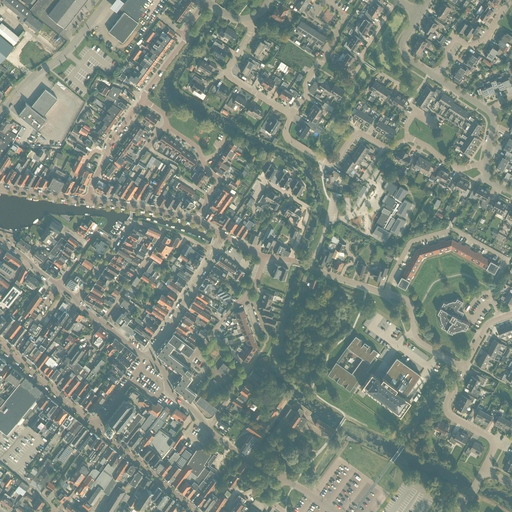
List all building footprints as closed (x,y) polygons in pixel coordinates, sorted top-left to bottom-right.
[(15,0),(2,0),(1,1),(21,17),(18,20),(23,24),(24,22),(37,32),(43,24),(31,14),(32,13),(15,0)] [(37,0),(34,4),(30,10),(37,16),(49,0),(37,0)] [(64,28),(86,0),(59,0),(48,15),(64,28)] [(114,0),(111,6),(114,8),(117,10),(124,1),(123,0),(114,0)] [(124,12),(136,21),(146,9),(142,6),(146,0),(126,0),(120,9),(124,12)] [(181,7),(187,12),(190,7),(181,0),(180,2),(183,4),(181,7)] [(303,11),(306,6),(296,0),(295,0),(294,2),(297,4),(296,7),(303,11)] [(372,7),(380,13),(383,8),(378,4),(380,1),(378,0),(373,0),(372,3),(374,4),(372,7)] [(442,3),(439,7),(447,13),(450,10),(452,12),(455,7),(448,2),(446,5),(442,3)] [(479,9),(482,11),(490,16),(493,11),(489,8),(490,6),(485,2),(483,6),(481,5),(479,9)] [(174,10),(183,17),(187,12),(181,7),(178,10),(173,6),(171,8),(174,10)] [(285,15),(288,10),(283,6),(280,11),(276,9),(272,16),(281,22),(286,15),(285,15)] [(364,14),(370,17),(371,14),(377,18),(380,13),(372,7),(370,10),(368,9),(364,14)] [(445,16),(447,13),(439,7),(436,12),(439,15),(438,18),(445,23),(448,18),(445,16)] [(183,17),(174,10),(172,11),(176,14),(173,17),(180,22),(183,17)] [(486,22),(490,16),(482,11),(480,14),(478,13),(475,18),(480,21),(482,19),(486,22)] [(123,43),(138,23),(136,21),(124,12),(108,32),(123,43)] [(361,23),(370,29),(373,24),(368,20),(370,17),(364,14),(361,19),(363,20),(361,23)] [(463,32),(464,33),(468,25),(463,22),(465,18),(462,16),(458,22),(460,23),(457,29),(463,33),(463,32)] [(429,19),(426,24),(435,30),(437,27),(439,28),(441,29),(444,25),(435,19),(433,21),(429,19)] [(299,35),(306,24),(301,21),(296,28),(299,30),(297,33),(299,35)] [(0,33),(13,45),(20,38),(1,22),(0,23),(0,33)] [(354,30),(359,34),(361,31),(366,34),(370,29),(361,23),(359,26),(357,25),(354,30)] [(306,35),(311,27),(306,24),(299,35),(302,36),(304,33),(306,35)] [(435,34),(433,33),(435,30),(426,24),(423,29),(426,31),(425,34),(434,40),(437,36),(435,35),(435,34)] [(469,26),(468,25),(464,33),(470,37),(474,31),(476,33),(480,27),(477,25),(475,29),(469,25),(469,26)] [(233,41),(237,34),(231,31),(231,30),(227,27),(225,30),(223,29),(219,35),(223,37),(224,36),(233,41)] [(309,41),(316,31),(311,27),(306,35),(309,36),(307,40),(309,41)] [(166,33),(172,37),(175,33),(170,29),(166,33)] [(354,30),(352,29),(349,33),(351,34),(351,35),(353,36),(351,39),(359,45),(362,40),(357,37),(359,34),(354,30)] [(317,41),(321,34),(316,31),(309,41),(312,43),(314,39),(317,41)] [(159,36),(163,39),(170,44),(173,40),(163,32),(161,34),(159,36)] [(499,38),(507,43),(508,40),(511,42),(511,41),(511,36),(509,34),(507,37),(506,36),(506,35),(504,34),(502,33),(499,38)] [(0,34),(0,62),(14,47),(0,34)] [(322,44),(326,37),(321,34),(317,41),(319,43),(317,46),(320,48),(322,44)] [(419,38),(416,43),(424,48),(426,45),(428,47),(432,42),(426,38),(424,41),(419,38)] [(503,50),(505,52),(508,47),(505,45),(507,43),(499,38),(496,43),(498,44),(497,44),(499,46),(500,45),(501,46),(500,48),(503,50)] [(170,44),(163,39),(161,42),(157,39),(156,41),(157,41),(166,49),(170,44)] [(359,45),(351,39),(349,43),(347,41),(343,46),(346,48),(349,50),(351,47),(356,50),(359,45)] [(258,40),(255,46),(263,50),(265,47),(268,49),(271,44),(265,40),(263,43),(258,40)] [(163,53),(166,49),(157,41),(155,44),(153,42),(151,44),(163,53)] [(221,59),(226,52),(220,49),(222,46),(215,41),(211,47),(215,49),(213,54),(221,59)] [(422,51),(424,48),(416,43),(412,48),(417,52),(416,54),(421,58),(425,53),(422,51)] [(160,58),(163,53),(156,48),(154,51),(147,45),(145,47),(153,53),(160,58)] [(261,53),(263,50),(255,46),(252,51),(256,54),(255,57),(261,61),(265,55),(261,53)] [(488,51),(495,55),(497,53),(500,55),(503,50),(500,48),(498,47),(496,49),(494,48),(495,48),(493,46),(492,47),(491,46),(488,51)] [(352,52),(349,50),(346,48),(343,53),(345,54),(343,58),(351,63),(355,58),(350,55),(352,52)] [(156,62),(160,58),(153,53),(151,56),(143,50),(142,52),(145,54),(149,57),(156,62)] [(490,59),(488,61),(494,65),(497,60),(493,58),(495,55),(488,51),(485,55),(486,56),(486,57),(488,58),(490,59)] [(472,54),(471,53),(468,58),(475,63),(478,64),(479,62),(480,62),(483,58),(478,54),(476,57),(474,56),(475,55),(473,54),(472,54)] [(153,67),(156,62),(149,57),(145,54),(144,57),(143,59),(153,67)] [(344,66),(348,68),(351,63),(343,58),(341,61),(337,58),(334,63),(336,64),(341,68),(342,66),(343,67),(344,66)] [(471,70),(473,72),(476,67),(473,65),(475,63),(468,58),(465,62),(466,63),(466,64),(468,65),(470,66),(468,68),(471,70)] [(149,71),(153,67),(143,59),(139,64),(143,66),(149,71)] [(247,60),(243,65),(251,70),(253,67),(256,69),(260,64),(253,60),(251,63),(247,60)] [(215,69),(217,66),(210,62),(208,65),(207,64),(203,61),(199,68),(208,74),(212,68),(215,69)] [(281,62),(277,67),(282,70),(281,70),(286,74),(290,68),(281,62)] [(250,73),(251,70),(243,65),(240,71),(245,73),(243,76),(250,80),(253,75),(250,73)] [(149,71),(143,66),(141,69),(137,66),(135,68),(139,71),(146,76),(149,71)] [(471,70),(468,68),(466,67),(464,69),(462,68),(463,67),(461,66),(460,67),(459,66),(456,70),(463,75),(465,73),(468,75),(471,70)] [(463,75),(456,70),(453,75),(454,76),(454,77),(456,78),(456,77),(458,78),(456,81),(461,84),(465,80),(464,79),(466,77),(463,75)] [(146,76),(139,71),(137,73),(134,71),(133,73),(136,75),(143,80),(146,76)] [(260,85),(265,88),(270,79),(267,77),(269,75),(264,72),(261,77),(264,79),(260,85)] [(121,73),(118,78),(123,81),(126,77),(121,73)] [(501,76),(506,88),(508,87),(508,88),(511,86),(508,78),(505,79),(503,73),(500,74),(501,76)] [(139,85),(143,80),(136,75),(134,78),(131,76),(129,79),(134,83),(135,82),(139,85)] [(194,76),(191,82),(194,84),(191,88),(194,90),(192,93),(198,96),(203,99),(206,95),(201,92),(204,87),(198,83),(201,80),(194,76)] [(273,81),(270,79),(265,88),(270,91),(273,85),(277,87),(281,80),(276,76),(273,81)] [(501,76),(493,79),(496,87),(498,86),(500,91),(504,89),(506,88),(501,76)] [(486,82),(485,83),(490,95),(492,94),(495,93),(493,88),(496,87),(493,79),(486,82)] [(328,83),(323,80),(320,86),(318,88),(318,89),(323,92),(328,83)] [(373,96),(375,93),(380,84),(375,81),(374,82),(372,80),(368,86),(371,88),(369,90),(372,91),(370,94),(373,96)] [(279,96),(283,99),(289,91),(286,89),(288,85),(283,81),(279,87),(283,89),(279,96)] [(0,90),(0,99),(4,94),(5,94),(12,86),(8,83),(2,92),(0,90)] [(333,87),(328,83),(323,92),(328,95),(329,93),(333,87)] [(490,95),(485,83),(483,84),(483,85),(479,86),(480,87),(477,88),(479,93),(482,92),(484,97),(488,96),(488,95),(490,95)] [(106,96),(111,89),(104,84),(99,92),(106,96)] [(380,84),(375,93),(380,96),(385,88),(380,84)] [(214,85),(211,90),(215,93),(214,95),(224,100),(226,97),(229,92),(220,86),(218,88),(216,87),(217,87),(214,85)] [(340,88),(335,85),(333,87),(329,93),(334,96),(340,88)] [(113,102),(116,97),(121,90),(113,86),(106,97),(113,102)] [(435,92),(427,87),(423,92),(431,98),(432,96),(434,93),(437,96),(439,93),(435,91),(435,92)] [(345,91),(340,88),(334,96),(340,100),(345,91)] [(385,88),(380,96),(385,99),(384,100),(387,102),(391,96),(388,94),(390,91),(385,88)] [(18,115),(37,131),(46,120),(47,120),(43,116),(57,99),(45,89),(31,107),(25,102),(25,103),(27,104),(18,115)] [(292,92),(289,91),(283,99),(288,102),(292,96),(295,98),(298,93),(293,90),(292,92)] [(431,98),(423,92),(420,98),(428,103),(431,99),(434,101),(435,99),(432,96),(431,98)] [(394,103),(397,105),(402,96),(398,94),(394,99),(392,97),(388,102),(393,106),(394,103)] [(449,97),(443,94),(438,102),(437,101),(435,105),(437,106),(439,103),(442,105),(443,105),(449,97)] [(242,108),(246,101),(238,95),(234,100),(231,98),(227,105),(233,109),(236,104),(242,108)] [(407,99),(402,96),(397,105),(400,106),(398,109),(403,112),(407,106),(404,105),(407,99)] [(127,105),(116,97),(113,102),(116,104),(123,110),(127,105)] [(454,101),(449,97),(443,105),(442,105),(440,108),(442,109),(445,106),(449,109),(453,103),(454,101)] [(428,103),(420,98),(416,103),(424,108),(423,109),(427,111),(428,109),(425,107),(428,103)] [(334,108),(325,102),(323,105),(332,111),(334,108)] [(114,108),(113,110),(119,115),(123,111),(112,103),(110,105),(114,108)] [(458,106),(453,103),(449,109),(447,111),(451,114),(449,117),(451,118),(454,115),(453,114),(458,106)] [(106,112),(116,119),(119,115),(113,110),(110,108),(109,108),(105,105),(103,108),(107,110),(106,112)] [(315,105),(311,111),(320,116),(322,112),(325,114),(328,109),(322,105),(320,108),(315,105)] [(353,117),(358,121),(365,109),(364,108),(362,112),(359,110),(361,106),(359,105),(357,109),(358,109),(353,117)] [(260,118),(263,112),(258,108),(255,106),(253,109),(250,107),(247,112),(253,116),(254,114),(260,118)] [(463,110),(458,106),(453,114),(454,115),(457,117),(454,120),(457,122),(459,119),(458,118),(463,110)] [(358,121),(363,124),(368,116),(364,113),(366,110),(365,109),(358,121)] [(468,113),(463,110),(458,118),(459,119),(462,121),(460,124),(462,125),(464,122),(463,121),(468,113)] [(108,117),(107,119),(113,124),(116,119),(106,112),(105,111),(103,113),(108,117)] [(317,120),(320,116),(311,111),(307,117),(312,120),(310,123),(316,127),(320,122),(317,120)] [(146,125),(153,115),(148,112),(143,118),(146,121),(144,124),(146,125)] [(153,115),(146,125),(148,127),(150,123),(153,126),(158,119),(153,115)] [(373,118),(368,116),(363,124),(369,127),(374,119),(375,120),(377,116),(375,115),(373,118)] [(103,123),(110,128),(113,124),(107,119),(103,117),(102,119),(105,121),(103,123)] [(273,134),(281,122),(272,117),(269,123),(265,121),(261,128),(265,130),(265,129),(273,134)] [(375,129),(380,132),(387,121),(386,120),(384,123),(381,121),(383,118),(381,117),(379,120),(380,121),(375,129)] [(475,120),(471,117),(470,119),(473,122),(471,125),(471,126),(479,131),(482,126),(474,121),(475,120)] [(5,118),(0,124),(0,125),(10,132),(10,131),(12,129),(11,127),(13,124),(12,124),(13,123),(5,118)] [(102,125),(100,128),(107,133),(110,128),(103,123),(100,121),(99,123),(102,125)] [(380,132),(386,136),(391,127),(386,125),(388,121),(387,121),(380,132)] [(314,131),(317,127),(310,123),(308,126),(303,123),(301,126),(301,127),(297,133),(304,138),(310,128),(314,131)] [(471,125),(468,123),(466,125),(470,127),(467,131),(470,133),(475,137),(475,136),(479,131),(471,126),(471,125)] [(0,125),(0,154),(3,156),(12,143),(17,135),(10,131),(10,132),(0,125)] [(107,133),(100,128),(97,125),(95,127),(99,130),(97,132),(104,137),(107,133)] [(142,134),(145,131),(138,126),(134,131),(141,136),(142,134)] [(82,127),(81,128),(79,132),(85,136),(88,132),(82,127)] [(395,130),(391,127),(386,136),(391,139),(396,131),(397,132),(399,128),(397,127),(395,130)] [(78,137),(80,134),(80,133),(73,129),(71,133),(78,137)] [(139,142),(141,140),(143,137),(141,136),(134,131),(131,136),(139,142)] [(475,137),(470,133),(468,138),(464,135),(463,138),(466,140),(467,139),(475,144),(479,139),(475,136),(475,137)] [(162,147),(168,138),(164,134),(159,141),(162,143),(160,146),(162,147)] [(83,142),(90,147),(93,142),(92,141),(86,138),(82,135),(79,139),(83,142)] [(103,142),(99,139),(96,137),(94,138),(88,135),(86,138),(92,141),(93,140),(99,146),(103,142)] [(68,142),(74,145),(77,140),(69,136),(68,139),(70,140),(68,142)] [(143,145),(139,142),(131,136),(127,141),(132,145),(133,144),(134,143),(141,148),(143,145)] [(168,138),(162,147),(163,149),(166,145),(169,148),(173,141),(168,138)] [(475,144),(467,139),(466,140),(464,143),(461,141),(459,143),(463,145),(463,144),(472,149),(475,144)] [(130,148),(132,145),(127,141),(124,145),(129,149),(132,152),(133,150),(130,148)] [(173,141),(169,148),(172,150),(170,153),(171,154),(178,144),(173,141)] [(236,145),(233,143),(231,142),(227,147),(233,151),(232,151),(239,155),(241,152),(234,148),(236,145)] [(511,146),(505,142),(504,144),(502,148),(507,150),(505,154),(506,154),(511,157),(511,152),(511,149),(511,146)] [(12,143),(3,156),(0,161),(0,174),(11,158),(18,146),(12,143)] [(79,151),(85,154),(88,150),(77,144),(74,148),(79,151)] [(178,144),(171,154),(173,155),(175,152),(178,154),(182,149),(183,148),(178,144)] [(362,144),(358,149),(369,157),(370,156),(367,153),(369,150),(372,152),(374,150),(370,148),(369,149),(362,144)] [(472,149),(463,144),(463,145),(461,148),(457,146),(456,148),(460,150),(460,149),(468,154),(472,149)] [(132,152),(129,149),(124,145),(121,150),(126,154),(128,151),(131,153),(130,154),(132,156),(131,158),(134,160),(137,155),(134,153),(132,152)] [(224,153),(229,156),(236,161),(237,159),(235,157),(230,154),(232,151),(233,151),(227,147),(224,153)] [(182,149),(178,154),(178,155),(181,158),(178,161),(180,162),(187,152),(182,149)] [(369,157),(358,149),(355,154),(366,162),(367,161),(363,159),(365,156),(369,158),(369,157)] [(125,156),(125,157),(124,156),(126,154),(121,150),(117,154),(126,161),(131,164),(133,162),(125,156)] [(145,162),(151,153),(146,151),(144,155),(143,154),(141,157),(142,158),(141,160),(145,162)] [(407,165),(411,158),(407,157),(408,154),(402,151),(401,153),(398,152),(395,158),(402,162),(401,163),(407,165)] [(187,152),(180,162),(182,163),(184,160),(186,161),(183,164),(185,166),(192,156),(187,152)] [(84,157),(85,155),(80,153),(79,155),(77,160),(82,162),(85,157),(84,157)] [(220,159),(230,165),(231,163),(227,160),(229,156),(224,153),(220,159)] [(17,172),(11,182),(16,184),(22,175),(20,173),(24,167),(24,168),(29,159),(31,157),(27,154),(18,169),(17,172)] [(126,161),(117,154),(113,159),(122,166),(126,161)] [(366,162),(355,154),(351,159),(357,164),(359,165),(362,161),(365,163),(366,162)] [(511,157),(506,154),(505,158),(501,156),(500,160),(499,162),(510,168),(511,165),(508,164),(510,161),(511,161),(511,157)] [(197,159),(192,156),(185,166),(187,167),(189,163),(192,166),(197,159)] [(421,170),(426,160),(420,157),(418,160),(415,159),(411,167),(415,169),(416,167),(421,170)] [(357,164),(351,159),(349,158),(345,163),(357,171),(358,170),(354,168),(357,164)] [(216,164),(226,171),(230,165),(220,159),(216,164)] [(10,160),(6,166),(0,175),(0,180),(2,182),(7,174),(4,172),(8,167),(9,167),(12,162),(10,160)] [(426,160),(421,170),(425,172),(424,174),(429,177),(434,168),(430,167),(432,163),(426,160)] [(121,166),(114,162),(113,164),(111,163),(104,173),(110,177),(117,167),(119,168),(121,166)] [(268,162),(263,171),(266,173),(265,176),(271,179),(277,170),(271,166),(272,165),(268,162)] [(509,170),(510,168),(499,162),(498,163),(496,167),(504,171),(506,168),(509,170)] [(165,171),(170,174),(173,169),(171,168),(172,167),(176,169),(177,167),(173,164),(173,165),(170,163),(165,171)] [(356,172),(357,171),(345,163),(342,168),(350,174),(349,175),(353,177),(354,175),(351,173),(353,170),(356,172)] [(227,177),(230,173),(226,171),(216,164),(213,170),(226,179),(227,177)] [(399,177),(403,179),(409,168),(405,166),(399,177)] [(30,186),(31,185),(37,174),(41,168),(38,167),(33,173),(31,172),(27,179),(24,184),(24,185),(30,187),(30,186)] [(10,183),(17,172),(18,169),(16,168),(15,171),(11,169),(4,181),(10,183)] [(24,184),(27,179),(24,177),(29,169),(27,168),(22,176),(17,184),(23,186),(24,184)] [(79,183),(81,183),(86,185),(92,172),(84,168),(79,178),(81,179),(79,183)] [(438,177),(441,179),(445,170),(440,168),(438,173),(434,171),(431,178),(436,181),(438,177)] [(68,175),(57,169),(55,172),(66,178),(68,175)] [(282,171),(277,179),(281,182),(279,184),(286,188),(291,178),(286,175),(288,171),(285,169),(284,172),(282,171)] [(334,170),(333,171),(331,174),(326,174),(327,182),(329,182),(329,184),(330,185),(333,185),(334,184),(334,179),(337,179),(340,174),(334,170)] [(450,173),(445,170),(441,179),(443,180),(442,184),(447,187),(451,180),(447,178),(450,173)] [(40,176),(37,174),(31,185),(30,186),(37,189),(38,186),(45,174),(46,173),(43,171),(40,176)] [(165,171),(161,179),(165,181),(170,174),(165,171)] [(195,173),(193,174),(203,181),(207,176),(200,172),(198,175),(195,173)] [(48,175),(45,174),(38,186),(44,189),(49,181),(45,179),(48,175)] [(200,186),(203,181),(193,174),(192,176),(195,178),(193,182),(200,186)] [(53,188),(59,192),(64,182),(53,177),(47,188),(52,190),(53,188)] [(128,177),(125,182),(122,186),(129,189),(134,181),(128,177)] [(228,185),(235,189),(241,180),(238,178),(235,183),(231,181),(228,185)] [(457,188),(460,189),(465,181),(460,178),(457,183),(453,182),(450,188),(456,191),(457,188)] [(68,179),(61,190),(68,193),(74,182),(68,179)] [(153,191),(159,194),(162,189),(161,188),(165,181),(161,179),(153,191)] [(299,182),(299,181),(295,179),(290,187),(294,190),(292,192),(299,196),(305,186),(299,182)] [(107,185),(99,180),(97,183),(94,189),(101,193),(102,192),(108,194),(113,186),(108,183),(107,185)] [(139,200),(148,183),(143,180),(133,196),(139,200)] [(134,192),(135,192),(138,187),(140,183),(135,181),(133,184),(124,197),(129,199),(134,192)] [(469,183),(465,181),(460,189),(463,191),(461,193),(466,196),(470,190),(467,189),(469,183)] [(115,196),(121,185),(116,182),(110,193),(115,196)] [(404,217),(412,204),(405,199),(404,201),(402,200),(407,191),(400,187),(399,188),(396,187),(397,186),(390,182),(386,189),(388,190),(389,191),(388,193),(389,194),(384,202),(387,204),(385,207),(387,208),(383,214),(382,213),(375,224),(377,226),(374,232),(387,240),(391,233),(390,232),(391,230),(398,234),(405,221),(401,218),(402,216),(404,217)] [(81,183),(80,185),(76,194),(81,195),(86,185),(81,183)] [(71,193),(76,194),(80,185),(76,184),(71,193)] [(223,187),(221,190),(227,194),(232,187),(226,184),(223,188),(223,187)] [(184,185),(181,190),(187,194),(190,189),(184,185)] [(165,190),(156,203),(162,207),(166,199),(163,197),(170,187),(167,186),(165,190)] [(364,186),(358,196),(361,197),(367,188),(364,186)] [(477,197),(480,198),(484,189),(479,186),(476,192),(473,190),(469,197),(474,200),(477,197)] [(151,189),(148,187),(141,199),(146,202),(154,189),(152,187),(151,189)] [(490,192),(484,189),(480,198),(482,200),(481,204),(482,205),(481,206),(486,209),(489,204),(488,204),(490,200),(487,198),(490,192)] [(220,193),(219,194),(224,198),(227,194),(221,190),(219,192),(220,193)] [(156,199),(159,194),(153,191),(147,202),(154,205),(157,200),(156,199)] [(270,201),(274,194),(271,192),(271,193),(268,191),(265,196),(263,195),(263,194),(259,201),(264,203),(266,199),(270,201)] [(229,202),(232,204),(237,196),(230,192),(225,199),(229,202)] [(165,205),(170,208),(175,200),(177,197),(172,194),(171,195),(170,196),(165,205)] [(274,194),(270,201),(273,204),(271,207),(276,210),(279,204),(276,203),(279,198),(277,197),(278,196),(274,194)] [(177,210),(185,198),(182,197),(180,200),(178,198),(172,207),(177,210)] [(191,198),(190,201),(186,199),(181,208),(189,213),(192,208),(193,208),(195,205),(194,204),(196,201),(194,200),(191,198)] [(229,202),(225,199),(216,212),(220,214),(229,202)] [(495,208),(498,210),(503,201),(498,199),(495,204),(492,202),(489,208),(494,211),(495,208)] [(507,204),(503,201),(498,210),(501,211),(499,214),(505,217),(508,211),(505,209),(507,204)] [(216,210),(219,206),(213,202),(211,204),(212,205),(211,206),(216,210)] [(291,215),(296,207),(292,205),(290,204),(287,209),(284,208),(281,213),(285,216),(287,212),(291,215)] [(296,207),(291,215),(295,217),(293,220),(297,223),(301,218),(298,216),(301,211),(299,210),(299,209),(296,207)] [(209,221),(213,214),(214,214),(214,213),(209,210),(209,211),(204,218),(209,221)] [(209,221),(219,226),(224,228),(230,218),(226,215),(225,215),(224,214),(221,219),(213,214),(209,221)] [(232,220),(226,229),(232,233),(241,219),(235,215),(232,220)] [(360,230),(363,224),(349,216),(346,222),(360,230)] [(53,222),(52,221),(51,223),(50,225),(49,226),(58,233),(63,226),(55,220),(53,222)] [(90,220),(86,225),(91,228),(94,222),(90,220)] [(238,236),(247,222),(244,220),(242,223),(240,222),(233,233),(238,236)] [(247,222),(238,236),(243,239),(249,229),(250,230),(254,223),(249,220),(247,222)] [(79,227),(88,232),(91,228),(86,225),(82,222),(79,227)] [(135,225),(132,231),(139,235),(142,237),(143,237),(146,238),(147,237),(143,235),(146,231),(143,229),(142,230),(135,225)] [(44,232),(53,239),(55,236),(51,234),(53,231),(48,227),(44,232)] [(74,232),(82,237),(85,232),(78,227),(74,232)] [(156,237),(158,238),(161,232),(150,227),(148,228),(146,232),(153,235),(156,237)] [(248,241),(255,244),(258,235),(254,233),(256,229),(252,228),(250,233),(251,233),(248,241)] [(131,231),(127,237),(140,244),(141,241),(137,239),(139,236),(131,231)] [(51,241),(53,239),(44,232),(40,238),(46,242),(48,239),(51,241)] [(269,237),(264,247),(271,250),(276,240),(272,239),(274,235),(271,234),(269,237)] [(499,234),(495,242),(505,246),(508,238),(499,234)] [(21,247),(29,237),(27,235),(25,237),(24,237),(23,237),(21,239),(21,238),(16,244),(21,247)] [(175,235),(171,242),(170,244),(177,247),(182,239),(175,235)] [(171,239),(165,236),(162,242),(163,242),(157,251),(166,258),(173,246),(168,244),(171,239)] [(29,237),(21,247),(26,251),(30,246),(28,244),(32,239),(29,237)] [(55,257),(57,253),(59,251),(61,249),(63,246),(66,242),(67,241),(66,241),(61,237),(49,252),(50,253),(55,257)] [(70,237),(67,241),(70,244),(75,247),(78,243),(73,240),(73,239),(70,237)] [(134,241),(127,237),(123,243),(135,249),(136,246),(135,246),(137,243),(134,241)] [(100,241),(96,238),(92,245),(96,248),(95,249),(99,251),(99,250),(103,253),(108,246),(104,243),(101,240),(100,241)] [(423,258),(436,254),(451,249),(495,274),(499,265),(494,262),(494,261),(492,259),(489,258),(488,260),(482,256),(482,254),(477,251),(476,253),(469,249),(470,248),(465,245),(464,246),(461,244),(462,243),(459,241),(458,243),(452,240),(445,241),(445,240),(439,241),(439,243),(429,246),(429,244),(423,246),(423,248),(417,250),(413,256),(412,255),(410,258),(412,259),(410,262),(408,261),(406,266),(407,267),(403,274),(402,273),(399,278),(400,279),(397,285),(406,289),(423,258)] [(75,248),(66,242),(63,246),(72,252),(75,248)] [(339,242),(336,249),(332,257),(338,259),(334,268),(340,271),(344,263),(341,262),(344,257),(339,255),(340,251),(343,253),(346,245),(339,242)] [(123,243),(120,248),(131,253),(133,248),(123,243)] [(195,251),(190,248),(191,247),(186,244),(181,253),(186,255),(187,253),(192,256),(200,261),(204,256),(203,255),(205,252),(200,249),(198,252),(195,251)] [(139,250),(145,254),(146,254),(149,249),(142,245),(139,250)] [(59,251),(68,257),(72,252),(66,249),(64,248),(62,250),(61,249),(59,251)] [(124,258),(130,262),(132,259),(128,257),(129,254),(119,248),(116,253),(124,258)] [(32,257),(40,263),(47,254),(48,255),(50,253),(49,252),(44,249),(43,251),(41,250),(40,251),(37,250),(32,257)] [(142,259),(145,254),(139,250),(136,255),(142,259)] [(326,254),(323,253),(318,262),(325,265),(326,261),(329,262),(333,253),(327,250),(326,254)] [(68,257),(59,251),(57,253),(59,255),(57,257),(64,262),(68,257)] [(22,262),(7,252),(4,256),(19,266),(22,262)] [(124,258),(116,253),(112,258),(122,263),(122,264),(123,265),(122,265),(125,266),(127,262),(123,260),(124,258)] [(187,262),(191,264),(196,268),(200,261),(192,256),(187,253),(186,255),(181,253),(179,256),(182,259),(187,262)] [(221,255),(218,259),(216,263),(229,271),(233,274),(237,267),(238,266),(221,255)] [(154,259),(160,265),(163,261),(157,256),(154,259)] [(187,262),(182,259),(179,256),(176,261),(180,263),(183,265),(188,268),(189,267),(186,264),(187,262)] [(52,262),(60,268),(64,263),(57,258),(56,259),(55,258),(52,262)] [(109,263),(119,270),(122,265),(123,265),(122,264),(112,258),(109,263)] [(9,280),(10,278),(17,269),(3,259),(0,263),(0,270),(5,274),(4,276),(9,280)] [(93,264),(85,259),(82,264),(90,269),(93,264)] [(363,275),(367,266),(361,264),(362,262),(358,260),(356,266),(359,267),(357,273),(363,275)] [(55,265),(52,263),(49,267),(48,266),(45,271),(55,278),(58,273),(60,269),(55,265)] [(109,263),(105,269),(111,272),(116,276),(118,273),(124,276),(125,274),(119,270),(109,263)] [(280,266),(274,263),(270,275),(284,280),(288,269),(282,266),(282,267),(280,266)] [(183,271),(180,269),(173,264),(171,267),(172,269),(174,270),(176,270),(178,272),(176,274),(187,281),(190,276),(183,271)] [(180,269),(183,271),(190,276),(193,272),(183,265),(180,269)] [(222,271),(214,266),(209,272),(222,280),(227,273),(223,270),(222,271)] [(382,271),(377,269),(376,271),(371,270),(369,275),(374,277),(374,279),(381,281),(383,276),(386,277),(389,268),(383,266),(382,271)] [(228,272),(233,276),(239,280),(245,273),(241,270),(237,267),(233,274),(229,271),(228,272)] [(17,280),(21,283),(26,274),(27,271),(23,268),(17,280)] [(111,272),(105,269),(101,274),(108,278),(112,281),(116,275),(114,275),(111,272)] [(161,282),(157,279),(154,277),(150,275),(146,272),(145,271),(143,274),(143,273),(140,277),(154,287),(157,284),(159,285),(161,282)] [(0,283),(3,286),(6,288),(11,282),(9,280),(4,276),(0,272),(0,283)] [(205,279),(214,284),(216,281),(218,283),(220,280),(209,273),(205,279)] [(26,274),(21,283),(22,284),(25,286),(26,284),(34,289),(39,281),(35,278),(34,279),(29,275),(28,276),(26,274)] [(183,288),(186,283),(173,274),(172,276),(177,280),(175,282),(183,288)] [(100,275),(97,279),(101,282),(105,284),(107,285),(110,281),(100,275)] [(74,279),(70,277),(65,285),(71,289),(71,290),(73,289),(78,282),(80,279),(76,276),(74,279)] [(140,278),(136,276),(131,283),(135,286),(140,278)] [(313,290),(317,280),(312,278),(310,283),(309,286),(309,289),(313,290)] [(104,291),(107,285),(105,284),(101,282),(97,279),(94,284),(104,291)] [(214,284),(205,279),(199,288),(206,293),(208,294),(209,294),(211,292),(211,290),(208,289),(210,286),(214,289),(216,286),(214,284)] [(178,294),(182,288),(170,280),(167,286),(178,294)] [(138,289),(131,284),(128,289),(135,294),(138,289)] [(0,308),(18,287),(15,285),(10,290),(9,290),(1,301),(0,301),(0,308)] [(104,291),(93,285),(90,290),(101,296),(104,291)] [(231,286),(227,293),(231,296),(235,289),(231,286)] [(18,287),(0,308),(0,315),(21,290),(18,287)] [(225,304),(226,303),(231,296),(227,293),(224,291),(220,288),(215,295),(219,298),(220,297),(224,301),(223,303),(225,304)] [(119,292),(114,289),(111,294),(116,297),(119,292)] [(86,296),(101,304),(103,301),(109,305),(111,303),(90,290),(86,296)] [(134,294),(128,290),(124,296),(130,300),(134,294)] [(174,301),(177,296),(170,290),(167,293),(164,291),(163,293),(174,301)] [(206,297),(199,292),(195,297),(206,304),(208,301),(209,302),(211,299),(206,296),(206,297)] [(261,297),(274,301),(274,300),(276,300),(276,297),(276,296),(274,295),(264,292),(263,295),(262,295),(261,297)] [(29,316),(32,311),(42,297),(37,293),(30,303),(26,309),(27,309),(22,315),(27,319),(29,316)] [(113,303),(114,301),(115,300),(114,300),(116,298),(109,294),(107,296),(110,297),(108,301),(111,303),(113,303)] [(157,301),(169,308),(174,301),(161,294),(157,301)] [(511,295),(508,294),(506,298),(502,296),(500,301),(504,303),(505,301),(511,304),(511,295)] [(101,304),(86,296),(83,301),(93,307),(92,309),(95,311),(95,310),(96,308),(101,310),(104,305),(101,304)] [(195,297),(192,303),(203,310),(206,304),(195,297)] [(274,302),(274,301),(261,297),(261,299),(262,299),(261,302),(270,305),(272,302),(274,302)] [(466,328),(469,323),(463,319),(462,320),(461,319),(462,317),(460,315),(461,314),(462,315),(463,313),(458,310),(459,308),(463,301),(457,298),(456,301),(454,301),(448,302),(448,303),(447,304),(444,302),(438,313),(441,314),(441,316),(440,316),(442,322),(443,322),(443,324),(442,326),(453,332),(454,330),(456,329),(456,330),(462,328),(464,327),(466,328)] [(152,307),(152,306),(165,315),(169,309),(158,302),(155,305),(154,304),(153,304),(150,302),(150,301),(147,299),(145,302),(152,307)] [(271,306),(270,305),(261,302),(259,308),(263,310),(269,311),(271,306)] [(211,316),(210,315),(211,312),(206,308),(204,311),(192,303),(188,308),(208,321),(211,316)] [(226,310),(220,306),(217,310),(224,314),(226,310)] [(147,312),(150,314),(161,321),(165,315),(154,308),(152,311),(147,308),(145,311),(147,312)] [(112,318),(118,323),(122,317),(124,319),(128,313),(123,309),(121,312),(118,310),(112,318)] [(273,313),(269,311),(263,310),(261,315),(266,317),(271,319),(273,313)] [(57,321),(61,324),(68,314),(64,311),(61,316),(59,314),(57,318),(58,319),(57,321)] [(196,318),(186,311),(183,317),(193,323),(195,320),(204,326),(207,322),(197,315),(196,318)] [(85,321),(87,318),(83,316),(76,312),(73,317),(79,321),(81,318),(85,321)] [(161,321),(150,314),(147,312),(142,320),(147,323),(151,326),(150,327),(155,330),(161,321)] [(231,319),(232,321),(241,318),(239,312),(234,313),(236,318),(233,319),(233,318),(231,319)] [(0,333),(2,335),(16,318),(11,313),(9,315),(6,319),(0,326),(0,333)] [(5,318),(1,315),(0,315),(0,326),(6,319),(9,315),(8,314),(5,318)] [(26,320),(21,315),(4,336),(10,342),(13,338),(26,320)] [(13,338),(10,342),(15,346),(27,329),(34,319),(29,316),(27,319),(26,320),(13,338)] [(144,328),(152,334),(154,331),(136,317),(135,319),(135,320),(144,327),(144,328)] [(183,317),(179,322),(189,329),(189,330),(192,332),(193,330),(190,327),(192,323),(183,317)] [(276,321),(271,319),(266,317),(264,323),(274,327),(276,321)] [(69,322),(65,328),(63,327),(61,330),(66,334),(68,331),(69,332),(72,328),(78,332),(83,325),(72,318),(69,322)] [(54,323),(50,321),(42,333),(46,336),(54,323)] [(61,324),(57,321),(49,333),(49,334),(53,336),(61,325),(61,324)] [(237,331),(249,327),(248,322),(239,325),(240,328),(236,329),(237,331)] [(15,347),(19,350),(33,330),(35,329),(37,325),(33,323),(28,330),(23,337),(15,347)] [(39,332),(44,326),(39,323),(37,325),(35,329),(39,332)] [(194,340),(195,338),(190,335),(187,333),(189,330),(189,329),(179,323),(176,328),(194,340)] [(134,329),(148,340),(152,335),(137,324),(134,329)] [(508,335),(504,326),(497,329),(501,338),(505,336),(507,340),(509,339),(508,335)] [(108,333),(100,327),(95,333),(99,336),(93,343),(98,347),(105,338),(104,337),(108,333)] [(204,332),(198,327),(197,329),(198,330),(196,332),(204,338),(207,334),(209,331),(206,329),(204,332)] [(243,335),(244,335),(251,332),(249,327),(237,331),(232,333),(233,335),(238,334),(242,332),(243,335)] [(35,330),(35,331),(33,330),(19,350),(24,354),(34,340),(31,338),(37,331),(35,330)] [(168,353),(174,345),(176,346),(175,348),(180,352),(182,351),(188,356),(197,345),(188,338),(186,340),(184,338),(185,336),(177,330),(175,330),(168,340),(166,339),(157,352),(158,353),(156,355),(166,362),(165,363),(178,373),(184,365),(168,353)] [(241,341),(245,340),(254,337),(252,332),(251,332),(244,335),(245,338),(240,339),(241,341)] [(44,339),(30,359),(34,363),(53,336),(49,334),(45,340),(44,339)] [(71,344),(75,339),(69,334),(65,339),(66,340),(62,345),(66,348),(70,343),(71,344)] [(139,334),(135,339),(144,345),(148,340),(139,334)] [(25,355),(30,359),(44,339),(43,339),(44,338),(40,335),(25,355)] [(378,352),(355,335),(346,347),(336,362),(335,362),(326,374),(349,391),(353,386),(355,388),(359,383),(362,386),(361,387),(362,388),(398,414),(399,415),(410,401),(404,397),(420,374),(396,357),(385,372),(382,376),(380,379),(371,373),(370,374),(367,372),(377,358),(374,356),(378,352)] [(62,339),(59,337),(57,336),(54,340),(45,352),(36,364),(40,368),(55,349),(59,344),(58,344),(62,339)] [(245,340),(247,345),(248,345),(256,342),(254,337),(245,340)] [(115,338),(110,343),(120,351),(123,348),(126,351),(123,355),(132,362),(136,356),(128,349),(124,346),(115,338)] [(80,345),(54,381),(58,385),(71,368),(71,367),(73,364),(72,363),(73,362),(74,363),(88,343),(84,340),(80,345)] [(494,340),(490,346),(499,350),(501,346),(504,348),(505,346),(494,340)] [(106,343),(104,341),(98,348),(100,350),(106,343)] [(48,376),(54,381),(80,345),(75,342),(69,350),(70,351),(66,356),(65,354),(60,360),(61,360),(48,376)] [(98,347),(93,343),(92,346),(94,348),(92,350),(89,349),(88,356),(91,356),(92,351),(94,352),(96,349),(98,347)] [(113,353),(116,349),(110,345),(104,352),(109,356),(112,352),(113,353)] [(252,356),(254,351),(248,347),(247,346),(244,351),(252,356)] [(492,355),(490,357),(494,359),(497,353),(501,355),(502,352),(499,350),(490,346),(487,353),(492,355)] [(248,362),(252,356),(244,351),(238,347),(237,349),(239,351),(240,350),(242,352),(239,356),(248,362)] [(45,372),(52,364),(55,360),(51,357),(52,356),(52,357),(58,350),(56,348),(55,349),(40,368),(45,372)] [(488,361),(490,357),(492,355),(487,353),(484,351),(480,357),(488,361)] [(128,368),(132,362),(123,356),(121,358),(117,356),(115,358),(128,368)] [(91,382),(91,381),(97,373),(99,370),(103,373),(104,370),(101,368),(106,361),(101,357),(94,365),(95,366),(71,396),(76,400),(89,383),(91,384),(93,381),(92,381),(91,382)] [(492,363),(488,361),(480,357),(477,364),(485,368),(487,364),(491,366),(492,363)] [(110,364),(114,367),(122,374),(126,369),(114,360),(110,364)] [(52,364),(45,372),(48,376),(58,363),(56,362),(54,364),(55,364),(54,365),(52,364)] [(71,382),(83,367),(77,362),(59,385),(64,390),(70,382),(71,382)] [(0,382),(12,367),(8,363),(0,373),(0,382)] [(224,375),(230,368),(223,363),(217,370),(224,375)] [(10,381),(18,371),(12,367),(1,382),(4,385),(8,380),(7,380),(7,379),(10,381)] [(65,390),(70,395),(77,385),(78,385),(84,378),(89,372),(83,367),(71,382),(65,390)] [(122,374),(114,367),(111,370),(119,378),(122,374)] [(190,402),(196,394),(185,386),(191,378),(189,376),(192,372),(187,368),(187,367),(181,375),(172,387),(181,394),(180,395),(190,402)] [(259,374),(253,370),(249,374),(260,382),(265,374),(266,374),(268,371),(262,368),(260,371),(259,374)] [(18,371),(10,381),(13,383),(11,385),(10,384),(5,390),(9,393),(15,385),(16,385),(23,375),(19,372),(18,371)] [(115,384),(119,378),(110,371),(106,376),(115,384)] [(511,380),(511,372),(510,372),(508,375),(504,374),(502,378),(508,382),(509,379),(511,380)] [(471,376),(468,381),(478,386),(479,383),(483,385),(486,379),(479,375),(477,379),(471,376)] [(0,429),(6,435),(14,426),(43,392),(25,377),(5,401),(0,397),(0,429)] [(105,386),(111,390),(115,384),(109,380),(105,386)] [(245,387),(244,388),(250,392),(252,394),(255,390),(252,388),(253,386),(247,381),(244,386),(245,387)] [(476,389),(478,386),(468,381),(465,387),(471,390),(469,393),(477,397),(479,391),(476,389)] [(82,405),(87,409),(97,395),(93,392),(94,391),(95,392),(98,388),(101,384),(99,382),(82,405)] [(77,401),(82,405),(93,389),(89,385),(77,401)] [(101,389),(108,394),(111,390),(105,386),(104,388),(103,387),(101,389)] [(244,388),(243,387),(240,392),(242,393),(240,396),(238,395),(236,398),(242,403),(244,400),(245,401),(248,397),(247,396),(250,392),(244,388)] [(108,394),(101,389),(100,391),(98,394),(99,395),(88,410),(93,414),(105,398),(104,398),(108,394)] [(148,408),(152,403),(147,399),(143,396),(140,400),(136,397),(138,393),(132,389),(127,395),(144,407),(145,405),(148,408)] [(286,397),(280,392),(279,393),(280,393),(273,403),(279,407),(286,397)] [(42,408),(50,398),(45,394),(34,408),(35,410),(36,408),(40,411),(42,408)] [(462,394),(458,401),(468,406),(470,401),(472,402),(475,398),(467,394),(466,397),(462,394)] [(195,402),(212,415),(217,408),(200,395),(195,402)] [(46,419),(52,412),(58,404),(51,398),(43,409),(40,411),(38,414),(29,427),(38,433),(41,429),(41,428),(47,420),(46,419)] [(238,406),(237,407),(235,409),(240,412),(242,409),(240,408),(243,404),(234,398),(232,402),(238,406)] [(124,440),(143,415),(142,415),(138,412),(136,414),(134,413),(136,411),(135,404),(129,400),(124,400),(122,401),(107,420),(108,421),(107,421),(108,422),(104,427),(110,431),(114,426),(120,431),(122,432),(118,436),(120,437),(124,440)] [(466,410),(468,406),(458,401),(455,407),(467,413),(468,411),(466,410)] [(151,414),(127,443),(134,449),(149,432),(152,434),(169,412),(162,407),(162,406),(157,402),(155,405),(152,403),(147,411),(151,414)] [(50,418),(54,420),(62,407),(60,405),(50,418)] [(271,406),(268,411),(264,416),(270,420),(277,411),(271,406)] [(475,419),(481,422),(486,412),(482,410),(483,408),(478,406),(474,414),(477,415),(475,419)] [(52,433),(67,411),(62,407),(54,420),(51,424),(47,420),(41,428),(41,429),(43,431),(41,434),(45,437),(50,432),(51,432),(52,433)] [(176,419),(181,412),(176,408),(171,415),(176,419)] [(299,429),(306,420),(300,415),(303,411),(300,408),(296,413),(290,409),(284,418),(290,422),(289,423),(293,425),(294,425),(299,429)] [(490,415),(486,412),(481,422),(487,426),(492,415),(495,417),(499,410),(493,408),(490,415)] [(503,413),(499,410),(493,420),(496,422),(494,425),(501,428),(506,419),(501,416),(503,413)] [(124,440),(127,443),(151,414),(147,411),(143,415),(124,440)] [(257,411),(252,418),(258,422),(263,415),(257,411)] [(181,412),(176,419),(182,422),(186,415),(181,412)] [(61,436),(59,435),(71,420),(74,417),(69,413),(66,416),(56,432),(55,431),(48,441),(49,442),(47,445),(51,447),(53,445),(55,446),(61,436)] [(77,419),(74,417),(59,435),(61,436),(63,437),(74,423),(77,419)] [(223,420),(222,419),(219,424),(225,428),(229,424),(227,422),(228,420),(225,417),(223,420)] [(77,419),(63,437),(68,441),(74,434),(74,433),(82,423),(77,419)] [(318,419),(314,424),(331,435),(334,430),(318,419)] [(510,421),(506,419),(501,428),(507,432),(508,428),(511,430),(511,428),(511,419),(510,421)] [(263,430),(264,430),(267,425),(261,420),(258,426),(263,430)] [(446,431),(449,425),(439,420),(435,427),(442,431),(440,437),(445,440),(449,433),(446,431)] [(245,428),(253,433),(252,434),(251,434),(240,450),(247,455),(258,439),(258,438),(259,437),(263,431),(263,430),(258,426),(257,427),(249,422),(245,428)] [(54,458),(52,461),(54,462),(56,460),(57,460),(58,458),(63,462),(89,429),(83,425),(65,449),(63,447),(54,458)] [(75,448),(79,451),(94,433),(89,429),(75,448)] [(464,444),(469,436),(465,434),(464,435),(458,431),(455,436),(452,434),(449,441),(455,444),(457,440),(464,444)] [(149,432),(134,449),(139,453),(152,439),(149,437),(152,434),(149,432)] [(93,447),(100,438),(94,433),(83,448),(86,450),(88,447),(91,450),(93,447)] [(184,435),(180,433),(172,446),(175,448),(184,435)] [(100,438),(93,447),(95,448),(94,450),(93,449),(88,456),(91,458),(104,441),(100,438)] [(154,447),(155,448),(158,444),(152,439),(141,452),(140,454),(144,458),(153,448),(154,447)] [(107,444),(104,441),(91,458),(88,462),(92,463),(94,460),(95,461),(107,444)] [(174,454),(173,453),(158,471),(163,476),(180,455),(179,454),(180,452),(181,453),(181,452),(186,446),(180,442),(176,449),(177,450),(174,454)] [(480,455),(484,448),(478,445),(478,444),(474,442),(471,448),(468,447),(465,453),(469,455),(471,451),(480,455)] [(149,463),(154,468),(169,449),(164,445),(149,463)] [(99,460),(103,463),(113,449),(109,446),(99,460)] [(158,471),(173,453),(176,449),(172,446),(169,449),(154,468),(158,471)] [(153,448),(144,458),(149,462),(157,452),(153,448)] [(191,452),(186,448),(182,452),(181,454),(165,477),(170,482),(181,468),(187,459),(191,452)] [(211,454),(207,452),(201,448),(196,449),(187,464),(172,484),(178,489),(184,481),(200,460),(205,463),(206,461),(211,454)] [(346,458),(359,469),(366,460),(362,456),(358,461),(350,455),(354,450),(351,448),(348,452),(347,451),(345,453),(343,451),(340,454),(343,457),(341,458),(344,460),(346,458)] [(116,451),(113,449),(103,463),(103,464),(104,463),(106,464),(107,462),(107,461),(108,459),(109,461),(116,451)] [(361,453),(368,458),(370,455),(363,450),(361,453)] [(123,457),(116,451),(92,484),(97,487),(98,486),(103,489),(112,476),(116,471),(115,470),(120,462),(123,457)] [(211,469),(212,467),(210,465),(217,456),(213,454),(212,455),(211,454),(206,461),(208,463),(206,465),(211,469)] [(370,478),(376,466),(373,464),(376,459),(371,456),(369,460),(367,459),(365,463),(366,463),(362,472),(367,475),(366,476),(370,478)] [(54,462),(52,461),(47,458),(33,479),(45,487),(53,475),(48,472),(54,462)] [(103,489),(102,491),(108,495),(118,480),(122,474),(130,462),(124,458),(116,470),(112,476),(103,489)] [(374,463),(378,466),(374,470),(378,473),(385,465),(378,459),(374,463)] [(184,494),(204,467),(206,465),(204,464),(205,463),(200,460),(184,481),(178,489),(184,494)] [(249,464),(244,461),(242,464),(240,462),(238,466),(240,467),(237,472),(241,475),(249,464)] [(77,469),(85,475),(89,469),(87,465),(83,462),(77,469)] [(127,481),(136,467),(130,463),(118,480),(122,483),(125,480),(127,481)] [(209,471),(204,467),(184,494),(189,498),(199,485),(209,471)] [(211,469),(209,471),(189,498),(193,501),(208,483),(207,483),(217,470),(212,467),(211,469)] [(128,482),(132,484),(135,486),(144,474),(138,468),(128,482)] [(85,475),(77,469),(72,476),(70,475),(64,484),(65,486),(69,480),(77,486),(85,475)] [(100,472),(96,469),(92,469),(88,475),(95,480),(100,472)] [(239,478),(234,474),(227,485),(232,488),(239,478)] [(88,475),(86,479),(92,484),(95,480),(88,475)] [(140,497),(146,488),(151,480),(146,475),(134,494),(135,494),(140,497)] [(212,478),(208,483),(193,501),(200,507),(218,482),(212,478)] [(86,479),(83,483),(89,487),(92,484),(86,479)] [(55,486),(49,482),(47,484),(45,487),(52,492),(55,486)] [(130,496),(126,493),(126,492),(127,492),(132,484),(128,482),(125,487),(123,485),(121,488),(119,486),(102,511),(113,511),(122,499),(126,502),(130,496)] [(89,488),(87,486),(83,483),(77,491),(81,494),(80,496),(82,497),(89,488)] [(58,489),(60,486),(58,484),(52,492),(55,494),(58,496),(56,498),(62,503),(68,496),(62,490),(60,491),(58,489)] [(103,489),(98,486),(97,487),(88,500),(93,504),(102,491),(103,489)] [(153,493),(149,500),(150,501),(148,504),(151,506),(155,501),(163,490),(158,486),(153,493)] [(146,488),(140,497),(135,504),(135,509),(139,511),(143,509),(149,500),(153,493),(146,488)] [(215,488),(200,507),(205,511),(217,496),(215,494),(218,490),(215,488)] [(277,500),(280,501),(286,490),(283,488),(277,500)] [(25,491),(22,489),(16,497),(19,499),(25,491)] [(221,494),(209,511),(218,511),(231,493),(227,490),(223,495),(221,494)] [(164,491),(163,493),(155,503),(159,505),(158,507),(159,508),(169,495),(164,491)] [(140,497),(135,494),(128,504),(130,505),(133,507),(133,508),(135,504),(140,497)] [(0,501),(4,504),(8,499),(3,495),(0,499),(0,501)] [(238,511),(243,505),(242,505),(243,504),(242,504),(245,500),(239,495),(234,502),(234,507),(230,511),(238,511)] [(293,510),(296,511),(306,498),(302,495),(293,510)] [(166,511),(175,501),(170,496),(160,509),(161,509),(158,511),(166,511)] [(8,499),(4,504),(9,508),(13,503),(13,502),(15,499),(13,497),(10,501),(8,499)] [(35,502),(42,507),(45,502),(38,498),(35,502)] [(88,510),(93,504),(88,500),(86,502),(85,501),(81,505),(84,507),(83,508),(82,507),(80,511),(81,511),(83,511),(85,510),(86,511),(88,510)] [(174,511),(180,504),(175,501),(167,511),(174,511)] [(42,507),(35,502),(32,506),(39,511),(42,507)]
